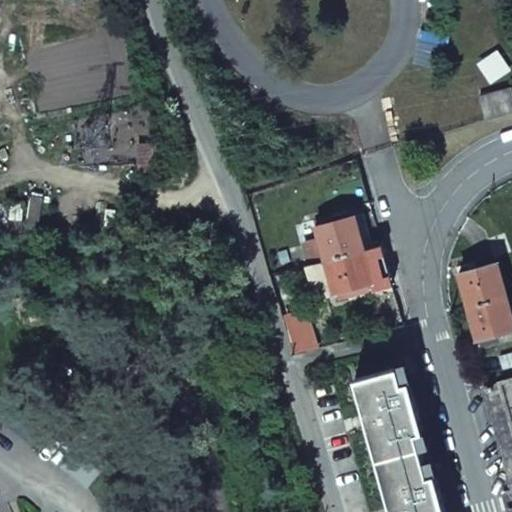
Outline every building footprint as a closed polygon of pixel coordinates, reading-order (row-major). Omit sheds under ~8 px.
[(480,98),(486,120),(511,112),(511,89),(480,98)] [(355,216),(364,249),(373,247),(364,213),(355,216)] [(355,216),(317,227),(327,260),(364,249),(355,216)] [(307,243),(312,264),(327,260),(320,239),(307,243)] [(374,282),(336,293),(338,300),(384,286),(373,247),(364,249),(374,282)] [(327,260),(336,293),(374,282),(364,249),(327,260)] [(312,264),(319,285),(332,281),(327,260),(312,264)] [(498,264),(460,274),(470,306),(507,296),(498,264)] [(511,312),(507,296),(470,306),(479,338),(511,329),(511,312)] [(294,310),(299,343),(318,341),(313,308),(294,310)] [(392,511),(436,511),(396,369),(356,380),(392,511)] [(511,511),(511,380),(485,388),(511,483),(511,492),(506,494),(511,511)] [(0,416),(0,421),(33,449),(49,430),(14,400),(0,416)]
